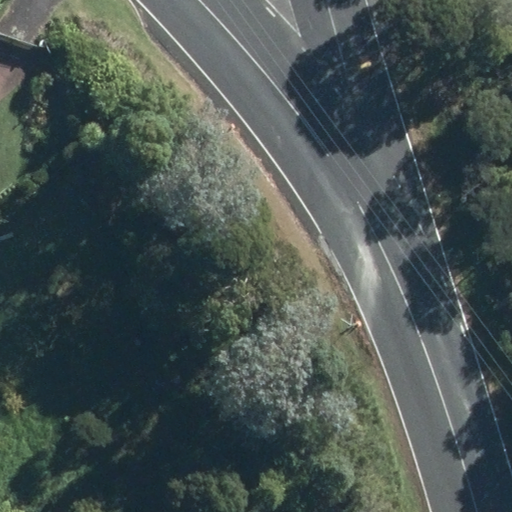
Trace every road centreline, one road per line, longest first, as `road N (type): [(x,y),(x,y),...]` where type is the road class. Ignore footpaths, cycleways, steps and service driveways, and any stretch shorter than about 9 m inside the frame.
road 1 (unclassified): [(329,158),(359,202),(427,362),(476,511)]
road 2 (unclassified): [(199,0),(329,158)]
road 3 (unclassified): [(329,158),(331,34),(322,0)]
